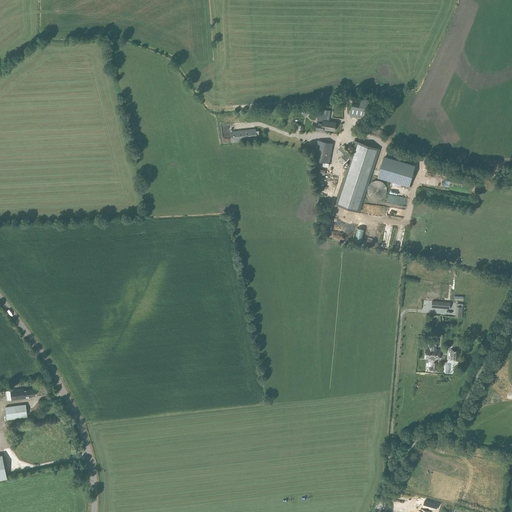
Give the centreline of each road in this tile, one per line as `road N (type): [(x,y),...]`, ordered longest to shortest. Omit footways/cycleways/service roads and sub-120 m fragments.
road 1 (unclassified): [(375,511),(407,450),(459,414),(511,300)]
road 2 (secondary): [(94,511),(80,426),(0,297)]
road 3 (unknown): [(393,474),(400,319),(406,312),(457,313)]
